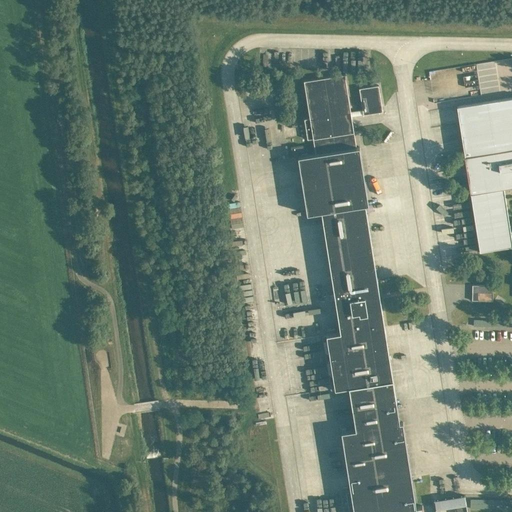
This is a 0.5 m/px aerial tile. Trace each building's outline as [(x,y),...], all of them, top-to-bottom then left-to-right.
[(308,139),(313,138),(316,153),(356,147),(351,115),(363,114),(383,111),(379,85),(359,88),(363,109),(351,111),(345,74),(304,80),(310,117),(304,118),(308,139)] [(511,185),(511,97),(457,106),(465,155),(467,168),(468,168),(469,173),(467,173),(470,192),(471,192),(480,250),(511,244),(511,239),(504,187),(511,185)] [(359,146),(358,146),(356,147),(316,153),(314,153),(298,156),(307,213),(322,211),(341,332),(330,333),(327,334),(335,388),(349,386),(356,429),(342,431),(351,490),(346,491),(349,511),(383,511),(422,506),(422,505),(416,506),(403,421),(400,422),(397,403),(397,401),(380,300),(378,300),(377,294),(380,294),(365,204),(368,204),(359,146)] [(472,284),(472,300),(492,300),(493,285),(472,284)] [(467,511),(466,499),(435,504),(436,511),(467,511)]
